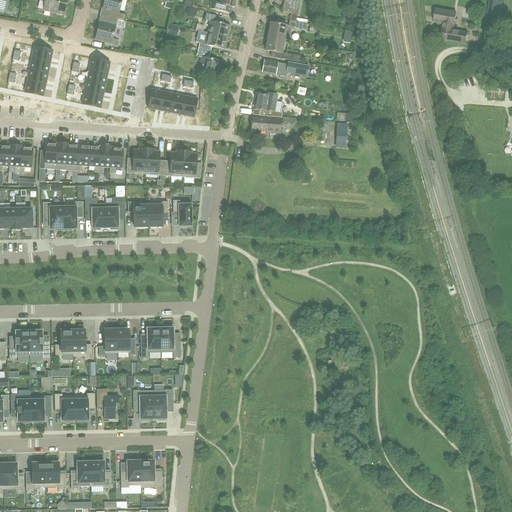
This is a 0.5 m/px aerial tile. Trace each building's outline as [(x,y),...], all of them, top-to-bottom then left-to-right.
[(64,15),(67,0),(65,0),(40,0),(45,1),(43,11),(64,15)] [(117,21),(122,22),(124,16),(118,14),(121,0),(104,0),(101,17),(117,21)] [(237,1),(237,0),(217,0),(217,3),(211,2),(209,9),(215,10),(228,13),(230,7),(234,8),(236,1),(237,1)] [(291,14),(290,21),(296,22),(298,7),(299,0),(297,0),(284,0),(282,12),(291,14)] [(499,17),(501,0),(493,0),(493,7),(488,6),(487,14),(499,17)] [(187,14),(195,15),(196,9),(188,7),(187,14)] [(440,40),(465,44),(467,33),(453,31),(456,13),(435,10),(433,22),(443,24),(440,40)] [(210,22),(208,33),(209,34),(227,38),(230,26),(219,24),(220,18),(206,14),(205,21),(210,22)] [(116,27),(117,21),(101,17),(95,40),(115,45),(116,41),(112,40),(115,27),(116,27)] [(268,37),(284,40),(289,41),(292,27),(306,30),(307,24),(296,22),(290,21),(289,27),(271,23),(268,37)] [(170,33),(177,35),(179,28),(172,26),(170,33)] [(198,50),(210,53),(212,47),(224,50),(227,38),(209,34),(208,33),(198,31),(196,42),(199,43),(198,50)] [(266,51),(270,52),(282,53),(284,40),(268,37),(266,51)] [(209,60),(210,53),(198,50),(196,57),(202,59),(199,70),(218,75),(221,63),(209,60)] [(34,51),(31,62),(49,67),(52,56),(34,51)] [(284,53),(283,59),(299,62),(300,56),(284,53)] [(264,60),(262,72),(286,77),(286,74),(307,78),(309,67),(288,63),(287,65),(280,64),(280,63),(264,60)] [(91,61),(88,72),(106,77),(109,66),(91,61)] [(31,62),(28,72),(46,77),(49,67),(31,62)] [(28,72),(25,83),(43,88),(46,77),(28,72)] [(88,72),(85,83),(103,88),(106,77),(88,72)] [(25,83),(22,94),(41,99),(43,88),(25,83)] [(85,83),(82,94),(101,99),(103,88),(85,83)] [(82,94),(79,105),(98,110),(101,99),(82,94)] [(148,94),(142,112),(153,116),(159,98),(148,94)] [(275,102),(277,95),(268,94),(268,96),(258,94),(255,109),(260,110),(259,116),(273,117),(281,118),(282,113),(280,113),(282,103),(275,102)] [(159,98),(153,116),(164,119),(170,101),(159,98)] [(170,101),(164,119),(175,122),(180,104),(170,101)] [(180,104),(175,122),(186,125),(191,107),(180,104)] [(267,119),(252,118),(251,131),(266,132),(266,133),(281,134),(281,122),(296,123),(296,119),(281,118),(281,120),(267,119)] [(335,143),(346,144),(347,124),(337,123),(335,143)] [(56,171),(57,144),(57,146),(46,145),(46,152),(40,152),(39,170),(51,171),(56,171)] [(57,144),(56,171),(60,171),(66,172),(67,165),(68,145),(57,144)] [(67,165),(66,172),(73,172),(77,172),(79,147),(68,146),(69,145),(68,145),(67,165)] [(0,171),(2,172),(2,166),(9,166),(10,146),(10,147),(0,146),(0,171)] [(14,173),(19,173),(21,147),(10,146),(9,166),(15,167),(14,173)] [(19,173),(24,173),(24,167),(31,168),(32,149),(21,148),(21,147),(19,173)] [(90,148),(79,147),(77,172),(82,173),(82,166),(88,167),(90,148)] [(94,173),(99,174),(101,147),(100,147),(100,148),(90,148),(88,167),(95,167),(94,173)] [(104,168),(110,168),(111,148),(101,147),(99,174),(103,174),(104,168)] [(115,168),(121,169),(122,150),(112,149),(112,148),(111,148),(110,168),(110,174),(115,175),(115,168)] [(139,149),(139,151),(134,151),(133,159),(127,159),(126,173),(145,175),(146,150),(139,149)] [(154,150),(146,150),(145,175),(163,176),(164,161),(158,161),(159,152),(154,152),(154,150)] [(170,162),(164,161),(163,176),(182,177),(184,152),(176,152),(176,154),(171,153),(170,162)] [(191,155),(191,153),(184,152),(182,177),(200,178),(202,164),(196,163),(196,155),(191,155)] [(100,228),(105,228),(104,204),(97,204),(97,198),(84,199),(85,213),(92,213),(92,230),(100,230),(100,228)] [(110,230),(118,230),(118,212),(125,212),(124,198),(112,198),(112,204),(104,204),(105,228),(110,228),(110,230)] [(179,201),(173,201),(173,213),(179,213),(179,228),(187,228),(187,226),(191,226),(191,202),(179,202),(179,201)] [(83,218),(82,202),(75,202),(75,204),(62,205),(63,231),(72,231),(72,229),(76,229),(76,218),(83,218)] [(3,203),(0,203),(0,228),(10,229),(10,230),(10,210),(3,210),(3,203)] [(10,210),(10,230),(21,230),(20,203),(16,203),(16,210),(10,210)] [(25,203),(20,203),(21,230),(21,228),(32,228),(32,209),(25,209),(25,203)] [(54,231),(63,231),(62,205),(50,205),(50,203),(42,203),(43,219),(50,219),(50,229),(54,229),(54,231)] [(148,229),(162,229),(162,216),(168,216),(168,204),(162,204),(162,205),(148,205),(148,229)] [(148,229),(148,205),(134,206),(134,205),(128,205),(128,215),(134,215),(134,229),(148,229)] [(140,343),(141,359),(148,359),(148,353),(160,353),(160,329),(155,329),(155,327),(147,327),(147,342),(140,343)] [(173,353),(173,358),(181,358),(180,342),(173,342),(173,327),(165,327),(165,329),(160,329),(160,353),(173,353)] [(29,332),(29,356),(41,355),(41,359),(49,358),(49,344),(43,344),(42,339),(41,331),(38,331),(37,329),(29,330),(30,332),(29,332)] [(29,356),(29,332),(25,332),(25,330),(17,330),(17,332),(16,332),(16,339),(15,339),(15,345),(9,345),(9,359),(17,359),(17,356),(29,356)] [(85,330),(72,331),(73,354),(73,357),(91,357),(91,345),(85,345),(85,330)] [(116,330),(104,330),(105,347),(99,347),(99,356),(105,356),(105,354),(117,354),(116,330)] [(129,330),(116,330),(117,354),(129,353),(129,356),(135,356),(135,346),(129,346),(129,330)] [(73,354),(72,331),(60,331),(61,345),(55,345),(55,357),(62,357),(62,355),(73,354)] [(115,420),(115,406),(118,406),(118,396),(107,396),(106,389),(96,390),(96,409),(103,408),(104,420),(115,420)] [(173,404),(172,390),(165,390),(165,391),(152,391),(153,419),(158,419),(158,421),(166,421),(166,404),(173,404)] [(140,391),(132,391),(133,405),(140,405),(140,421),(148,421),(148,419),(153,419),(152,391),(140,391)] [(75,421),(74,396),(62,396),(62,394),(54,395),(55,410),(61,410),(62,421),(64,421),(64,423),(73,423),(73,421),(75,421)] [(74,396),(75,421),(77,421),(77,423),(86,422),(86,420),(88,420),(88,410),(94,410),(94,394),(87,394),(87,396),(74,396)] [(31,422),(30,398),(18,398),(18,395),(10,395),(10,409),(17,409),(17,414),(18,414),(18,422),(22,422),(22,424),(30,424),(30,422),(31,422)] [(9,414),(8,396),(0,396),(0,398),(0,422),(2,422),(2,414),(9,414)] [(42,397),(30,398),(31,422),(34,421),(34,423),(42,423),(42,421),(44,421),(43,408),(50,408),(50,396),(42,396),(42,397)] [(46,488),(45,463),(44,463),(44,461),(34,462),(34,464),(32,464),(32,472),(25,472),(26,490),(34,490),(34,488),(46,488)] [(66,489),(65,471),(58,471),(58,463),(56,463),(56,461),(48,461),(48,463),(45,463),(46,488),(58,487),(58,489),(66,489)] [(141,486),(140,461),(138,461),(127,462),(127,472),(120,473),(121,488),(129,488),(129,486),(141,486)] [(162,487),(161,472),(153,472),(153,461),(142,461),(140,461),(141,486),(141,488),(153,488),(162,487)] [(91,487),(90,462),(89,462),(89,463),(77,463),(77,474),(71,474),(71,489),(79,489),(79,487),(91,487)] [(111,488),(110,473),(104,473),(103,462),(92,462),(90,462),(91,487),(103,487),(103,489),(111,488)] [(24,492),(23,474),(17,474),(16,464),(5,464),(3,464),(4,490),(16,490),(16,492),(24,492)]
